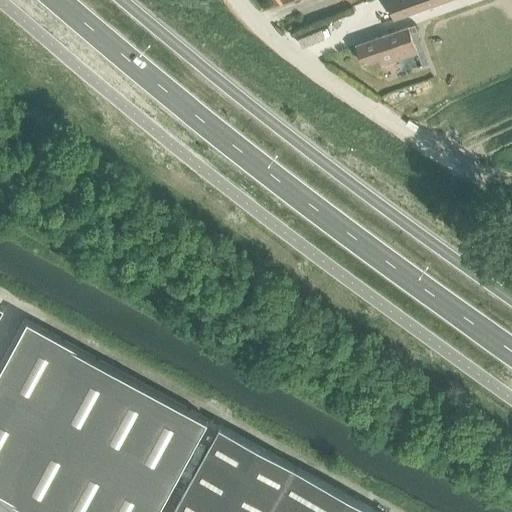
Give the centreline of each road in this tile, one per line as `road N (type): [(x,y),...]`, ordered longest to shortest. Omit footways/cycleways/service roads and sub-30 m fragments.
road 1 (primary): [(56,0),(282,184),(511,351)]
road 2 (primary): [(511,300),(121,0)]
road 3 (unclassified): [(233,0),(265,33),(463,171)]
